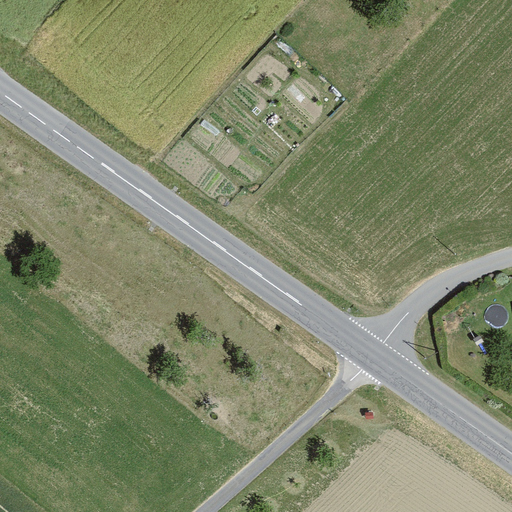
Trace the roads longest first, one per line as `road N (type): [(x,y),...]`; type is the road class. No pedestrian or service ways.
road 1 (tertiary): [(374,355),(0,91)]
road 2 (residential): [(511,257),(438,287),(374,355)]
road 3 (tertiary): [(511,452),(374,355)]
